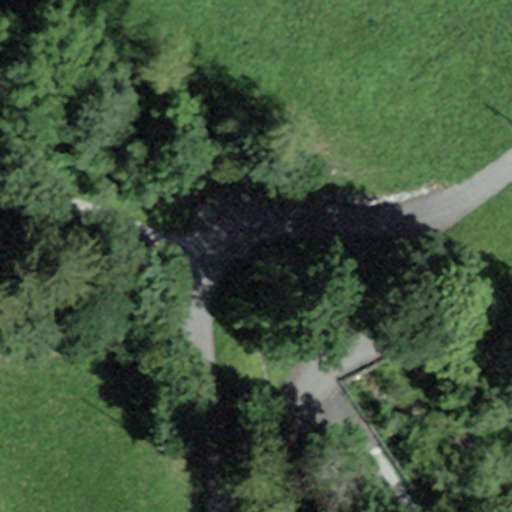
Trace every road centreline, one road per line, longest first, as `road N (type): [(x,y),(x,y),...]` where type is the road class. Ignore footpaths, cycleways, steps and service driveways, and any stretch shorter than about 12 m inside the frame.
road 1 (track): [(511,170),(435,223),(367,252),(299,240),(263,223),(233,223),(199,257)]
road 2 (track): [(199,257),(193,290),(219,511)]
road 3 (track): [(310,402),(329,374),(376,345),(452,340),(511,373)]
road 4 (track): [(199,257),(135,226),(0,189)]
road 5 (track): [(392,511),(349,428),(310,402)]
